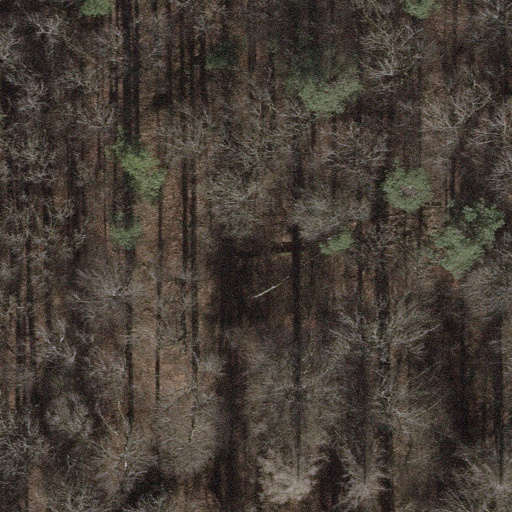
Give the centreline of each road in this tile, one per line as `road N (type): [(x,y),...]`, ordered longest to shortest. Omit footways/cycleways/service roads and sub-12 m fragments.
road 1 (track): [(511,268),(397,279),(176,410)]
road 2 (track): [(176,410),(96,511)]
